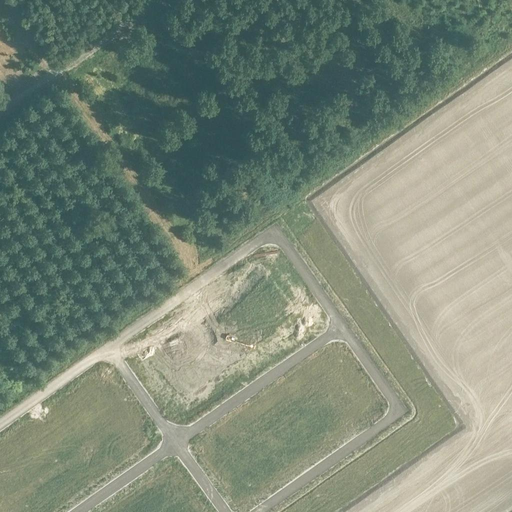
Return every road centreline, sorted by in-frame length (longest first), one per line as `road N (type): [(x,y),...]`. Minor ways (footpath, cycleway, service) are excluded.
road 1 (residential): [(108,348),(274,231),(341,325)]
road 2 (residential): [(341,325),(401,410),(258,511)]
road 3 (residential): [(341,325),(175,442)]
road 4 (residential): [(0,425),(108,348)]
road 5 (residential): [(175,442),(75,511)]
